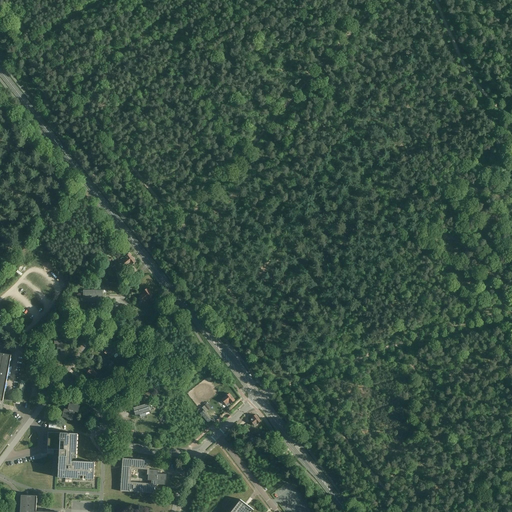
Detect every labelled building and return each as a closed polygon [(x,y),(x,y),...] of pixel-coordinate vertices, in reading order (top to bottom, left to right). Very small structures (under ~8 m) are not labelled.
[(125,260),(123,262),(126,265),(130,262),(132,264),(135,262),(130,254),(126,257),(123,259),(125,260)] [(152,296),(147,289),(142,293),(143,294),(140,296),(144,302),(148,299),(152,296)] [(85,292),(85,301),(97,301),(97,296),(101,296),(101,292),(85,292)] [(64,354),(64,345),(66,345),(67,337),(54,337),(54,344),(57,344),(57,349),(60,349),(60,354),(64,354)] [(106,354),(108,351),(112,354),(116,348),(109,343),(103,351),(106,354)] [(0,409),(2,410),(3,407),(3,406),(3,404),(4,402),(3,401),(11,355),(0,353),(0,409)] [(100,376),(90,369),(86,375),(93,380),(96,376),(98,378),(100,376)] [(81,380),(85,383),(86,383),(90,386),(92,384),(83,378),(81,380)] [(132,400),(137,398),(136,394),(127,396),(129,402),(132,401),(132,400)] [(227,406),(234,400),(229,394),(222,400),(227,406)] [(72,420),(73,416),(75,412),(78,413),(80,405),(75,403),(76,403),(70,401),(68,410),(64,409),(62,417),(67,418),(67,419),(72,420)] [(147,403),(133,407),(135,416),(150,411),(147,403)] [(261,421),(255,415),(251,419),(250,420),(254,426),(257,424),(261,421)] [(78,433),(48,431),(47,449),(59,450),(58,477),(94,479),(95,462),(76,461),(78,433)] [(120,491),(154,493),(154,486),(156,486),(156,484),(165,485),(165,480),(166,480),(166,474),(157,474),(158,470),(149,470),(150,468),(147,467),(148,460),(123,458),(120,491)] [(249,506),(256,497),(252,494),(245,503),(240,500),(230,511),(252,511),(254,510),(249,506)] [(54,511),(36,511),(37,496),(28,495),(28,499),(23,498),(22,508),(20,508),(20,511),(54,511)]
